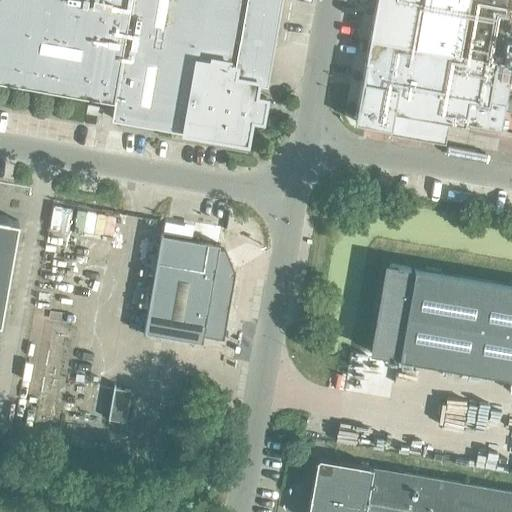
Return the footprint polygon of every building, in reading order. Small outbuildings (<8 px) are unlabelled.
[(0,0),(0,81),(114,101),(111,118),(246,142),(251,117),(262,119),(266,97),(255,95),(257,79),(233,75),(235,66),(240,39),(273,45),(280,0),(0,0)] [(511,97),(507,97),(511,70),(511,0),(375,0),(374,12),(365,65),(354,121),(390,127),(389,132),(417,136),(420,116),(464,124),(464,123),(501,130),(505,108),(511,109),(511,97)] [(360,23),(371,25),(374,12),(362,10),(360,23)] [(0,322),(18,220),(8,219),(8,216),(0,214),(0,322)] [(192,230),(183,228),(184,225),(165,221),(163,233),(191,238),(192,230)] [(161,231),(142,335),(144,335),(144,334),(202,342),(203,336),(223,339),(235,273),(225,249),(219,248),(219,244),(162,234),(162,232),(161,231)] [(390,357),(511,377),(511,285),(410,268),(410,267),(390,264),(374,354),(378,355),(383,362),(390,357)] [(114,385),(109,421),(126,424),(131,392),(115,389),(116,386),(114,385)] [(307,511),(370,511),(378,468),(317,458),(307,511)] [(370,511),(432,511),(438,479),(378,468),(370,511)] [(432,511),(495,511),(499,489),(438,479),(432,511)] [(511,511),(511,491),(499,489),(495,511),(511,511)]
